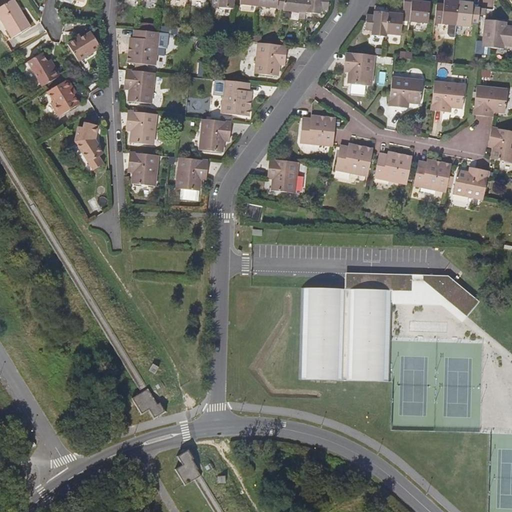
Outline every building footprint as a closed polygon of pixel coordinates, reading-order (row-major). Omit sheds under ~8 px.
[(30,27),(13,0),(10,0),(0,6),(0,19),(12,38),(30,27)] [(218,7),(233,9),(234,0),(212,0),(212,8),(215,9),(218,7)] [(258,0),(258,6),(283,9),(284,0),(258,0)] [(306,0),(284,0),(283,9),(283,10),(298,12),(298,18),(305,18),(305,12),(306,0)] [(306,0),(305,12),(320,14),(321,9),(328,10),(329,0),(306,0)] [(403,20),(409,20),(411,0),(403,0),(403,8),(402,15),(389,13),(387,34),(401,35),(403,20)] [(423,2),(422,0),(411,0),(409,20),(409,22),(427,23),(430,3),(423,2)] [(454,38),(455,26),(458,2),(443,0),(443,5),(436,4),(435,19),(441,20),(441,24),(447,25),(446,33),(449,38),(454,38)] [(470,23),(478,23),(479,15),(480,8),(473,8),(471,7),(472,3),(458,2),(455,26),(469,28),(470,23)] [(367,15),(365,30),(373,31),(372,35),(387,37),(387,34),(389,13),(375,11),(374,11),(373,16),(367,15)] [(501,27),(501,22),(485,20),(482,47),(503,49),(504,46),(511,47),(511,27),(506,27),(501,27)] [(130,45),(129,63),(155,65),(159,32),(137,30),(135,30),(134,39),(131,38),(130,45)] [(79,37),(68,44),(79,61),(101,47),(91,31),(79,38),(79,37)] [(248,35),(247,42),(254,43),(255,36),(248,35)] [(278,76),(279,65),(280,59),(286,60),(287,46),(279,46),(260,43),(259,43),(256,74),(278,76)] [(345,52),(343,67),(350,68),(349,73),(348,84),(370,87),(375,56),(345,52)] [(28,61),(44,87),(61,76),(53,64),(50,66),(42,53),(28,61)] [(126,70),(125,84),(130,85),(130,90),(129,103),(151,105),(155,74),(126,70)] [(389,106),(403,108),(403,102),(408,103),(420,104),(423,82),(392,78),(390,91),(389,106)] [(70,90),(73,88),(68,80),(49,92),(54,102),(53,103),(61,116),(79,105),(74,95),(70,90)] [(250,84),(216,80),(215,95),(225,96),(223,114),(250,117),(252,100),(248,99),(249,92),(250,84)] [(431,111),(445,113),(445,107),(450,107),(463,108),(465,86),(434,83),(431,111)] [(488,112),(493,112),(505,113),(507,91),(477,88),(473,116),(487,117),(488,112)] [(153,146),(156,114),(128,112),(126,126),(132,126),(131,131),(130,143),(153,146)] [(223,153),(224,141),(225,136),(230,137),(232,122),(204,119),(200,151),(223,153)] [(335,120),(317,119),(316,122),(309,121),(301,120),(299,144),(332,147),(334,130),(335,120)] [(79,126),(75,141),(94,170),(103,164),(99,157),(103,154),(95,141),(98,126),(84,123),(83,127),(79,126)] [(493,148),(491,159),(511,163),(511,132),(491,128),(489,142),(494,143),(493,148)] [(373,150),(356,146),(355,150),(348,148),(340,146),(335,169),(367,176),(373,150)] [(130,153),(129,166),(135,167),(134,172),(133,184),(156,186),(159,156),(130,153)] [(412,157),(394,154),(393,158),(386,156),(378,154),(374,177),(406,184),(412,157)] [(200,191),(201,179),(201,174),(207,175),(208,161),(180,158),(177,189),(200,191)] [(269,160),(267,174),(273,174),(272,180),(270,192),(293,194),(297,163),(269,160)] [(451,166),(435,162),(434,166),(427,164),(419,162),(414,186),(446,192),(451,166)] [(452,194),(482,200),(488,172),(475,169),(473,175),(468,174),(457,171),(452,194)] [(199,191),(181,190),(181,199),(198,201),(199,191)] [(243,221),(260,225),(264,209),(257,207),(247,205),(243,221)] [(302,290),(300,383),(388,385),(390,306),(441,307),(461,324),(478,304),(447,278),(344,275),(343,291),(302,290)] [(153,421),(165,414),(159,403),(156,405),(148,391),(131,400),(140,416),(148,412),(153,421)] [(185,485),(194,480),(201,476),(197,469),(198,469),(192,460),(195,459),(189,448),(177,456),(182,466),(176,469),(185,485)]
